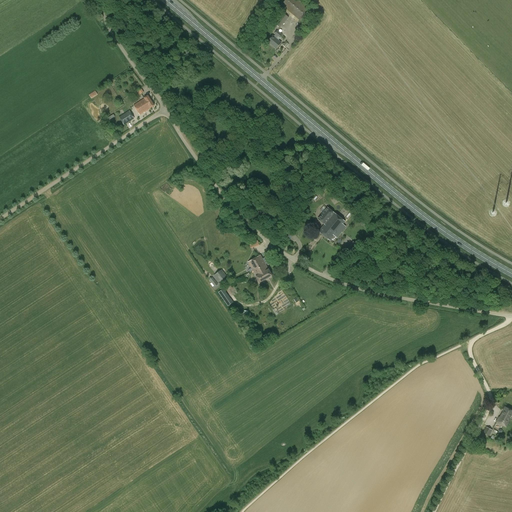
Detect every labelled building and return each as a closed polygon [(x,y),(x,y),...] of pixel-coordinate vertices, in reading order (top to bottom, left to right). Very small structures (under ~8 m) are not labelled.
[(309,9),(298,0),(285,0),(281,5),(300,21),(309,9)] [(274,24),(280,28),(289,18),(283,13),(274,24)] [(275,35),(274,37),(273,36),(267,42),(276,49),(281,43),(276,39),(278,37),(279,39),(282,35),(277,31),(274,34),(275,35)] [(144,98),(144,99),(134,106),(140,115),(151,108),(154,106),(148,96),(144,98)] [(124,125),(134,119),(129,111),(119,117),(124,125)] [(334,213),(318,232),(330,241),(335,234),(339,236),(342,232),(348,225),(334,213)] [(261,255),(248,262),(247,262),(251,269),(252,269),(253,271),(257,269),(266,264),(261,255)] [(268,269),(266,264),(257,269),(253,271),(256,276),(255,276),(259,283),(272,276),(268,269)] [(238,273),(239,275),(243,273),(241,269),(241,270),(238,265),(235,266),(238,271),(236,272),(237,274),(238,273)] [(213,277),(219,284),(225,279),(224,278),(227,276),(223,271),(224,270),(222,267),(220,269),(221,270),(213,277)] [(209,280),(211,283),(210,283),(214,287),(217,284),(212,278),(209,277),(209,280)] [(218,292),(228,307),(234,303),(231,298),(230,299),(225,292),(226,292),(224,289),(218,292)] [(511,411),(504,408),(503,411),(500,418),(499,418),(496,422),(506,427),(509,421),(508,420),(511,413),(511,411)] [(492,431),(486,427),(483,433),(489,436),(492,431)]
